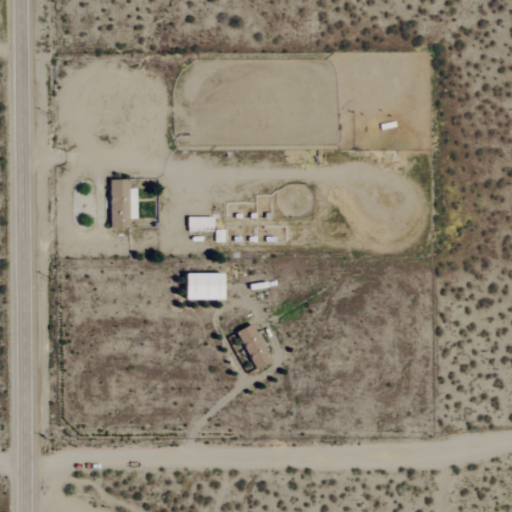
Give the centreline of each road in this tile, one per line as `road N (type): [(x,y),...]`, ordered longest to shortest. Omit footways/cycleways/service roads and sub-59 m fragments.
road 1 (tertiary): [(26,511),(21,0)]
road 2 (residential): [(28,457),(511,448)]
